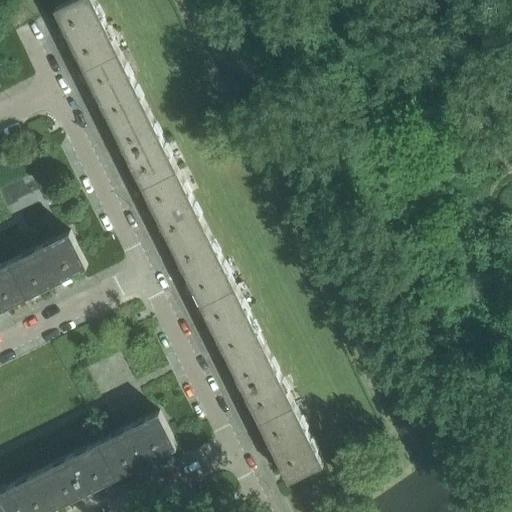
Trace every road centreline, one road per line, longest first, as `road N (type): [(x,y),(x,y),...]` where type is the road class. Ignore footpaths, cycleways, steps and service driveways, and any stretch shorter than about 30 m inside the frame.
road 1 (residential): [(233,454),(144,276)]
road 2 (residential): [(144,276),(56,98)]
road 3 (residential): [(0,347),(144,276)]
road 4 (residential): [(116,511),(233,454)]
